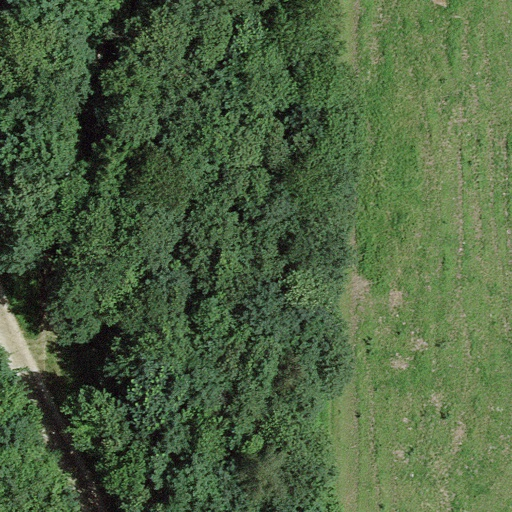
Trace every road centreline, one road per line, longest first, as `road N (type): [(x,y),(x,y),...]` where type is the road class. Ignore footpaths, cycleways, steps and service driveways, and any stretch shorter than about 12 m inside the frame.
road 1 (track): [(56,413),(57,223),(82,120),(132,0)]
road 2 (track): [(98,511),(0,293)]
